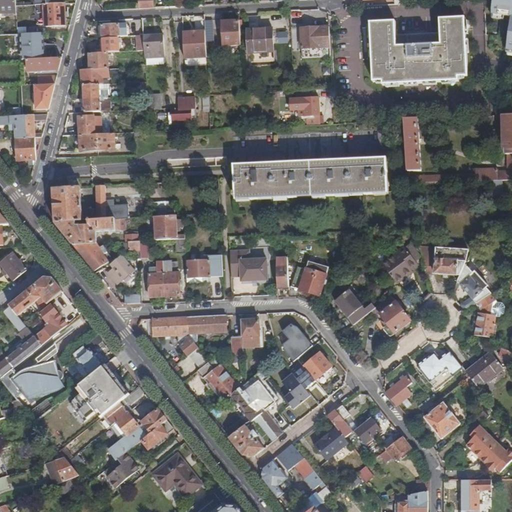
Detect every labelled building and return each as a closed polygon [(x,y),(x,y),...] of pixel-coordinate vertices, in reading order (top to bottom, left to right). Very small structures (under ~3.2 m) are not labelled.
[(16,7),(15,0),(0,0),(0,13),(16,13),(16,7)] [(138,0),(139,10),(154,9),(153,0),(138,0)] [(511,0),(493,0),(491,14),(511,17),(507,50),(511,50),(511,0)] [(66,25),(65,4),(56,4),(45,5),(46,27),(66,25)] [(395,21),(371,22),(374,81),(383,80),(384,84),(458,80),(458,76),(467,76),(464,17),(440,18),(441,32),(396,35),(395,21)] [(143,18),(132,19),(134,35),(144,35),(144,33),(143,18)] [(204,20),(205,30),(205,38),(214,38),(213,19),(204,20)] [(241,45),(239,20),(222,21),(224,46),(241,45)] [(102,25),(103,37),(127,36),(127,29),(119,29),(119,24),(102,25)] [(301,28),(302,48),(331,47),(329,26),(301,28)] [(273,29),(247,30),(249,53),(274,52),(273,29)] [(205,30),(183,32),(185,58),(206,57),(205,38),(205,30)] [(279,32),(280,42),(289,42),(289,31),(279,32)] [(154,32),(144,33),(144,35),(145,50),(146,64),(164,63),(163,56),(165,56),(164,34),(154,35),(154,32)] [(144,35),(134,35),(135,51),(145,50),(144,35)] [(105,53),(90,53),(91,70),(109,69),(108,52),(119,52),(119,38),(104,39),(105,53)] [(0,61),(24,60),(32,59),(32,50),(0,51),(0,61)] [(59,69),(62,58),(32,59),(24,60),(24,65),(28,65),(28,71),(59,69)] [(91,70),(82,70),(83,85),(99,84),(103,84),(103,77),(109,77),(109,69),(91,70)] [(55,84),(57,77),(31,78),(31,79),(31,85),(36,85),(55,84)] [(36,110),(49,109),(55,84),(36,85),(36,110)] [(99,84),(83,85),(84,99),(104,97),(104,94),(100,95),(99,84)] [(148,109),(162,108),(162,94),(147,94),(147,95),(148,109)] [(104,97),(84,99),(85,112),(111,111),(110,97),(104,97)] [(319,97),(304,98),(304,106),(301,107),(301,111),(299,111),(299,119),(309,119),(309,116),(320,115),(319,97)] [(195,98),(178,98),(179,107),(179,109),(171,110),(171,119),(196,117),(195,98)] [(26,131),(27,138),(35,138),(42,137),(43,134),(35,135),(34,119),(37,119),(37,120),(47,119),(48,114),(25,116),(26,124),(26,131)] [(83,135),(102,134),(102,116),(99,117),(93,117),(93,114),(80,115),(81,133),(83,133),(83,135)] [(511,114),(503,115),(504,148),(506,148),(506,154),(508,154),(508,168),(511,168),(511,114)] [(23,116),(0,117),(0,122),(0,125),(8,125),(9,130),(15,130),(16,138),(27,138),(26,131),(23,131),(22,124),(26,124),(25,116),(23,116)] [(418,119),(406,120),(409,171),(421,170),(418,119)] [(115,150),(114,134),(102,134),(83,135),(81,136),(81,151),(115,150)] [(27,138),(16,138),(18,161),(36,160),(35,138),(27,138)] [(388,159),(235,165),(236,192),(234,192),(234,196),(235,196),(236,199),(389,192),(388,159)] [(479,173),(409,176),(409,183),(492,180),(511,179),(511,172),(507,171),(498,172),(498,168),(479,169),(479,173)] [(69,179),(70,188),(81,187),(80,179),(69,179)] [(106,196),(105,186),(97,186),(97,196),(106,196)] [(70,188),(53,188),(53,195),(81,194),(81,187),(70,188)] [(81,194),(53,195),(55,222),(121,219),(126,219),(134,218),(134,215),(129,215),(129,205),(115,206),(115,207),(107,207),(106,196),(97,196),(98,210),(82,211),(81,194)] [(152,217),(155,217),(166,216),(166,202),(151,203),(152,217)] [(166,216),(176,216),(175,202),(166,202),(166,216)] [(0,214),(0,225),(2,225),(9,225),(0,214)] [(157,240),(163,240),(176,240),(186,239),(186,236),(178,236),(177,229),(186,228),(185,222),(177,222),(177,216),(176,216),(166,216),(155,217),(157,240)] [(55,223),(73,245),(97,244),(97,231),(121,230),(121,219),(55,222),(55,223)] [(176,254),(186,254),(186,239),(176,240),(176,254)] [(140,250),(140,241),(139,241),(129,242),(129,250),(140,250)] [(137,258),(141,258),(140,250),(129,250),(129,242),(127,242),(124,242),(124,254),(136,252),(137,258)] [(73,245),(94,271),(108,262),(111,264),(117,259),(115,256),(108,261),(104,255),(108,252),(103,246),(100,248),(97,244),(73,245)] [(382,264),(397,284),(411,274),(409,271),(418,265),(405,247),(382,264)] [(469,250),(420,247),(426,274),(461,275),(466,264),(463,263),(469,250)] [(231,251),(232,277),(242,276),(242,281),(269,280),(268,259),(251,259),(250,250),(231,251)] [(0,263),(0,264),(13,282),(27,271),(13,253),(0,263)] [(134,271),(121,255),(117,259),(111,264),(114,268),(109,273),(118,284),(134,271)] [(203,278),(223,276),(222,256),(202,257),(202,261),(189,262),(189,270),(187,270),(187,283),(203,282),(203,278)] [(278,287),(289,287),(289,286),(288,266),(288,258),(277,259),(278,287)] [(150,298),(165,297),(164,262),(157,262),(157,268),(157,273),(149,273),(150,298)] [(164,262),(165,297),(180,296),(179,272),(172,273),(171,262),(164,262)] [(288,266),(289,286),(321,296),(329,267),(308,262),(307,269),(299,267),(288,266)] [(467,262),(466,264),(461,275),(458,282),(475,301),(476,304),(491,294),(487,289),(483,291),(470,276),(473,273),(468,267),(470,265),(467,262)] [(45,279),(10,307),(18,316),(41,297),(48,305),(63,292),(53,279),(45,279)] [(401,298),(405,295),(400,289),(376,308),(380,314),(395,333),(411,321),(396,301),(396,302),(394,301),(399,297),(401,298)] [(335,301),(354,325),(376,308),(372,303),(365,309),(350,290),(335,301)] [(492,293),(491,294),(476,304),(480,310),(480,313),(479,313),(475,335),(492,338),(493,336),(495,337),(497,330),(494,330),(496,316),(499,317),(504,314),(505,308),(502,303),(498,302),(492,293)] [(125,304),(141,304),(141,295),(125,295),(125,304)] [(35,338),(42,346),(67,325),(52,306),(41,314),(48,323),(46,325),(47,328),(35,338)] [(18,316),(10,307),(4,312),(21,333),(19,334),(27,343),(7,359),(14,368),(42,346),(35,338),(24,324),(18,316)] [(276,313),(267,313),(271,327),(279,324),(276,313)] [(227,332),(226,315),(187,317),(188,335),(195,343),(197,340),(197,333),(227,332)] [(188,335),(187,317),(152,319),(153,337),(177,336),(178,343),(188,355),(198,347),(195,343),(188,335)] [(259,319),(242,320),(243,336),(243,347),(260,346),(259,319)] [(296,322),(283,332),(290,341),(283,346),(296,362),(315,347),(296,322)] [(103,341),(98,336),(69,359),(86,381),(104,367),(91,350),(103,341)] [(243,347),(243,336),(232,337),(232,355),(241,354),(243,354),(243,347)] [(12,379),(24,394),(31,403),(35,401),(32,397),(37,396),(52,392),(60,390),(64,388),(61,379),(62,379),(63,378),(64,376),(64,374),(63,372),(62,371),(61,370),(58,371),(55,356),(59,353),(57,344),(37,360),(41,365),(26,369),(21,372),(18,374),(12,379)] [(279,357),(277,350),(270,353),(272,363),(279,357)] [(463,368),(449,350),(441,357),(436,352),(419,366),(431,382),(447,369),(453,376),(463,368)] [(2,353),(0,354),(0,377),(1,379),(14,368),(7,359),(2,353)] [(470,376),(480,389),(503,369),(490,353),(466,372),(470,376)] [(241,354),(232,355),(218,355),(217,356),(223,363),(241,360),(241,354)] [(301,383),(306,389),(323,375),(324,378),(327,375),(325,373),(332,368),(320,354),(304,367),(308,373),(305,377),(307,379),(301,383)] [(200,369),(210,361),(204,355),(195,362),(200,369)] [(223,363),(217,356),(210,361),(200,369),(197,371),(203,379),(205,377),(225,400),(232,394),(238,389),(231,381),(231,380),(219,366),(223,363)] [(104,367),(86,381),(78,387),(84,396),(69,408),(82,425),(98,413),(102,418),(105,416),(130,396),(106,365),(104,367)] [(304,367),(295,375),(301,383),(307,379),(305,377),(308,373),(304,367)] [(14,368),(1,379),(17,399),(24,394),(12,379),(18,374),(14,368)] [(245,385),(244,384),(238,389),(232,394),(252,420),(253,421),(255,419),(260,415),(267,410),(276,403),(262,384),(268,378),(268,376),(263,370),(245,385)] [(294,409),(311,395),(306,389),(301,383),(295,375),(293,373),(283,382),(291,392),(285,397),(290,405),(294,409)] [(397,406),(399,405),(403,402),(407,407),(411,404),(407,398),(412,394),(407,387),(412,383),(407,376),(388,391),(386,393),(397,406)] [(145,393),(140,387),(130,396),(105,416),(113,426),(117,422),(127,436),(129,436),(140,427),(142,425),(142,424),(142,423),(141,421),(139,421),(136,423),(128,413),(132,410),(129,406),(145,393)] [(419,406),(424,413),(433,405),(435,404),(430,397),(419,406)] [(135,411),(144,419),(155,408),(147,399),(135,411)] [(435,404),(433,405),(436,409),(426,418),(442,439),(461,424),(444,403),(443,404),(440,399),(435,404)] [(3,411),(5,417),(27,411),(19,401),(13,403),(15,408),(3,411)] [(343,405),(329,416),(337,427),(346,438),(353,432),(343,420),(350,414),(343,405)] [(284,433),(267,410),(260,415),(278,438),(284,433)] [(168,422),(159,411),(144,423),(144,424),(142,425),(140,427),(129,436),(111,451),(118,462),(119,460),(127,454),(136,447),(143,442),(168,422)] [(483,411),(466,428),(472,433),(469,436),(472,438),(465,445),(486,465),(485,466),(487,469),(491,465),(495,469),(500,473),(511,460),(511,453),(508,449),(505,452),(479,425),(488,416),(483,411)] [(260,415),(255,419),(273,442),(278,438),(260,415)] [(371,418),(355,430),(366,444),(382,431),(371,418)] [(174,430),(168,422),(143,442),(150,450),(174,430)] [(250,426),(248,424),(246,426),(229,438),(243,456),(254,457),(264,449),(247,428),(250,426)] [(346,438),(337,427),(315,445),(327,461),(350,443),(346,438)] [(105,433),(109,442),(115,439),(111,430),(105,433)] [(388,449),(397,443),(392,437),(384,444),(388,449)] [(412,449),(403,438),(397,443),(388,449),(380,455),(384,460),(391,454),(397,461),(412,449)] [(293,444),(277,457),(288,471),(295,466),(314,489),(319,485),(324,490),(328,487),(293,444)] [(65,447),(60,452),(65,458),(68,462),(73,458),(65,447)] [(118,462),(111,451),(107,454),(114,465),(118,462)] [(140,469),(127,454),(119,460),(123,465),(108,477),(121,494),(143,477),(138,471),(140,469)] [(178,457),(155,476),(167,490),(176,484),(186,497),(201,485),(178,457)] [(77,472),(68,462),(65,458),(48,464),(57,485),(80,476),(77,472)] [(262,479),(278,498),(284,493),(278,486),(287,478),(273,460),(263,468),(262,479)] [(367,466),(358,473),(366,483),(374,476),(367,466)] [(429,492),(428,478),(417,480),(419,494),(429,492)] [(71,481),(59,490),(64,496),(76,487),(71,481)] [(324,490),(318,494),(324,502),(333,494),(328,487),(324,490)] [(462,511),(479,511),(480,491),(462,491),(462,511)] [(409,496),(409,511),(428,511),(429,492),(419,494),(409,496)] [(314,496),(294,511),(312,511),(316,509),(323,502),(324,502),(318,494),(317,493),(314,496)] [(409,511),(409,496),(402,498),(402,503),(396,503),(396,509),(394,509),(394,511),(409,511)]
